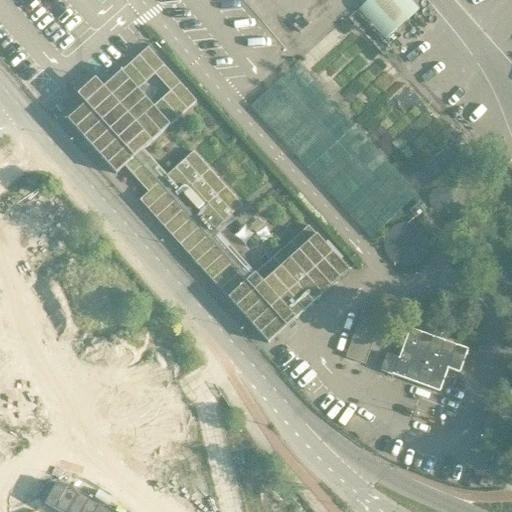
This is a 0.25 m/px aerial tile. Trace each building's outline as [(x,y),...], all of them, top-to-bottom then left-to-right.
[(418,11),(408,0),(369,0),(358,10),(385,40),(418,11)] [(242,207),(193,153),(166,177),(143,150),(196,102),(147,49),(67,121),(115,175),(124,167),(148,194),(139,201),(268,344),(348,272),(308,227),(254,274),(215,231),(242,207)] [(70,239),(80,230),(41,187),(22,205),(27,211),(36,203),(70,239)] [(258,217),(239,231),(253,249),(272,235),(258,217)] [(425,246),(425,245),(424,237),(420,231),(414,226),(405,224),(398,226),(391,229),(386,236),(384,245),(386,252),(390,259),(397,264),(404,265),(413,264),(419,260),(424,253),(425,246)] [(439,393),(447,369),(459,374),(467,351),(409,330),(399,359),(386,355),(380,371),(439,393)] [(89,366),(103,384),(143,353),(129,335),(89,366)] [(489,411),(482,431),(511,441),(511,419),(490,412),(489,411)]
